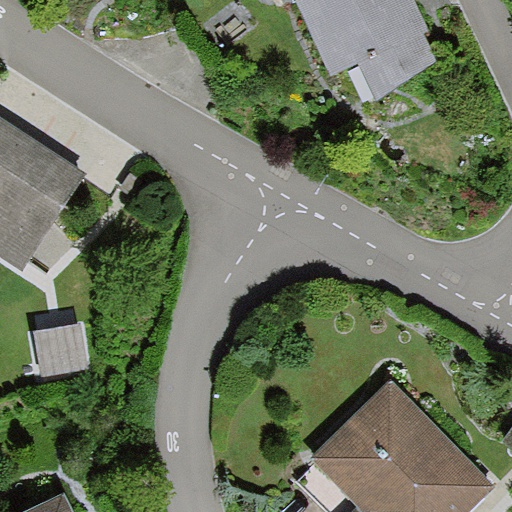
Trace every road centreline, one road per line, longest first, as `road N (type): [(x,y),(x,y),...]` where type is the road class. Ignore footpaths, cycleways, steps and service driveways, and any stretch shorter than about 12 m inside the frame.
road 1 (residential): [(275,192),(196,323),(183,360),(177,443),(188,511)]
road 2 (residential): [(275,192),(0,28)]
road 3 (residential): [(492,313),(275,192)]
